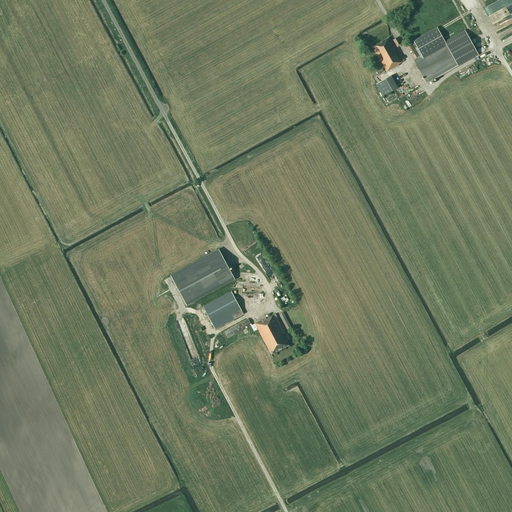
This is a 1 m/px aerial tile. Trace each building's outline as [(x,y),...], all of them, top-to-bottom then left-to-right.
[(511,0),(501,0),(489,6),(493,15),(511,6),(511,0)] [(495,26),(496,28),(511,20),(511,10),(493,20),(495,26)] [(444,41),(436,27),(413,40),(413,41),(412,42),(420,57),(414,60),(427,83),(458,66),(478,55),(464,30),(444,41)] [(399,64),(404,61),(397,49),(396,50),(393,44),(395,43),(397,47),(402,45),(397,37),(393,40),(394,41),(392,42),(389,37),(372,46),(374,51),(375,50),(387,72),(399,65),(399,64)] [(414,59),(419,56),(413,43),(407,46),(414,59)] [(391,76),(376,84),(383,96),(384,95),(384,96),(398,88),(391,76)] [(241,249),(248,244),(240,232),(236,235),(235,234),(232,236),(241,249)] [(187,306),(235,280),(219,249),(171,275),(187,306)] [(261,253),(256,256),(273,284),(278,281),(261,253)] [(243,314),(231,291),(203,307),(215,329),(243,314)] [(287,320),(283,312),(279,314),(287,329),(291,327),(287,320)] [(270,355),(289,345),(287,340),(286,341),(286,339),(287,339),(284,334),(285,333),(275,314),(269,317),(269,316),(255,323),(252,325),(248,319),(224,331),(228,338),(250,326),(253,332),(257,330),(270,355)]
